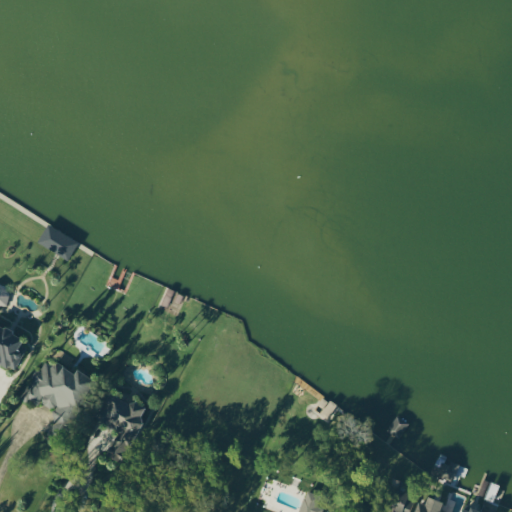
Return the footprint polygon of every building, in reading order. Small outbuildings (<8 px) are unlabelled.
[(78,239),(45,225),(37,244),(69,259),(78,239)] [(0,303),(6,304),(9,284),(0,283),(0,303)] [(0,363),(14,369),(27,340),(0,327),(0,363)] [(94,378),(77,367),(74,372),(54,360),(51,365),(44,361),(38,371),(36,370),(20,396),(35,406),(39,399),(59,411),(47,430),(55,434),(59,426),(63,429),(94,378)] [(95,418),(120,429),(112,445),(108,444),(104,452),(123,460),(146,407),(107,391),(95,418)] [(386,430),(399,437),(408,423),(395,415),(386,430)] [(408,511),(414,496),(391,488),(381,511),(408,511)] [(298,511),(320,511),(322,507),(316,506),(319,495),(304,491),(298,511)] [(444,511),(445,511),(440,510),(443,500),(425,495),(424,500),(417,498),(413,511),(444,511)]
